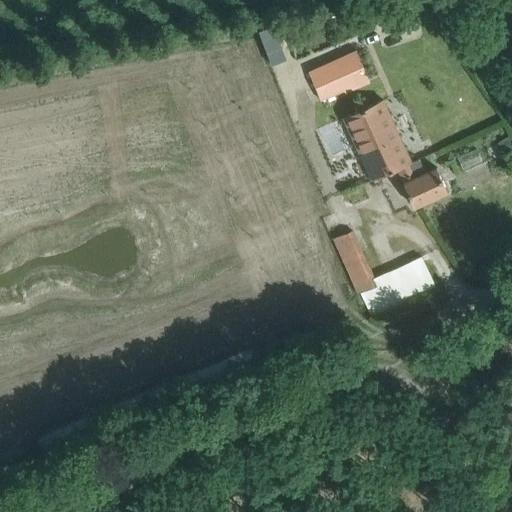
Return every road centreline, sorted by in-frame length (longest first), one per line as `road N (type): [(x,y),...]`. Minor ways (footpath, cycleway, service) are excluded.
road 1 (unknown): [(5,511),(191,425),(360,367)]
road 2 (unknown): [(360,367),(400,374),(468,449),(507,511)]
